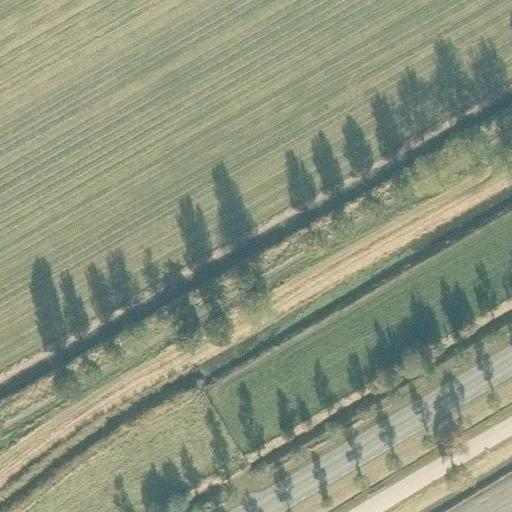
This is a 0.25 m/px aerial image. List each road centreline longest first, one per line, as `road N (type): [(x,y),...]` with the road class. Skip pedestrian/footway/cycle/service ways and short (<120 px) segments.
road 1 (primary): [(255,511),(511,360)]
road 2 (unclassified): [(367,511),(511,426)]
